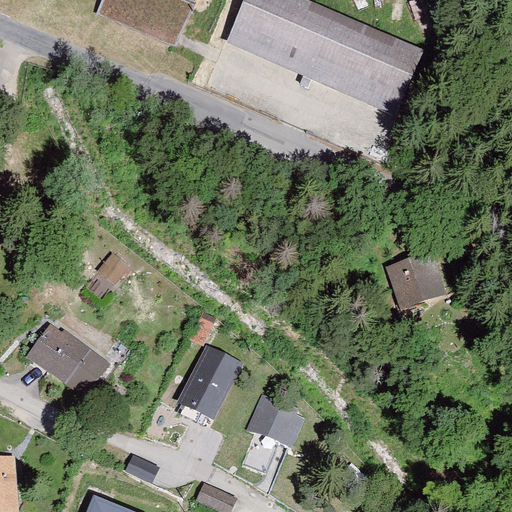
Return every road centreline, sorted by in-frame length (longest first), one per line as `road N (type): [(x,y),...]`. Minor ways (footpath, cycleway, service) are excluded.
road 1 (unclassified): [(0,27),(428,204),(511,220)]
road 2 (residential): [(280,511),(200,467),(60,419),(0,387)]
